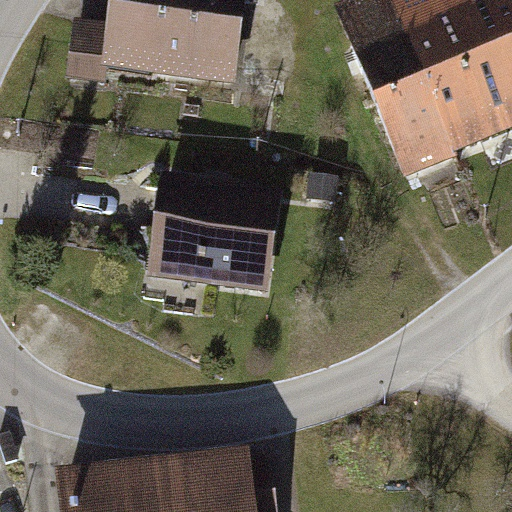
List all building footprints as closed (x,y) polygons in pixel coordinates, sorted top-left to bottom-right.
[(254,0),(118,0),(114,30),(107,78),(242,97),(254,0)] [(387,0),(369,0),(337,12),(408,191),(456,172),(387,0)] [(430,0),(387,0),(456,172),(511,150),(511,0),(465,0),(435,12),(430,0)] [(107,78),(114,30),(76,25),(68,85),(105,91),(107,78)] [(312,184),(309,205),(337,209),(341,188),(312,184)] [(284,204),(167,189),(155,285),(272,300),(284,204)] [(250,446),(54,469),(59,511),(276,511),(270,453),(251,455),(250,446)]
